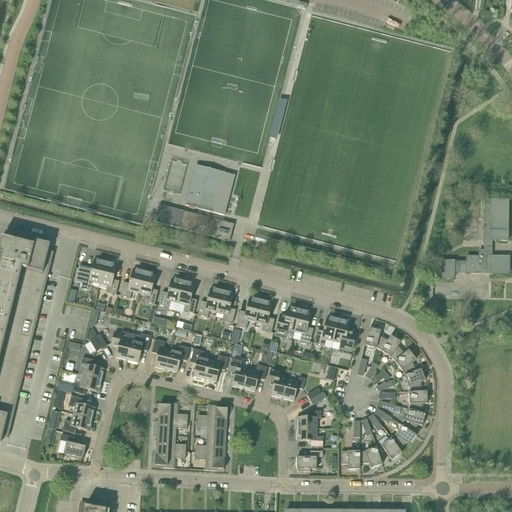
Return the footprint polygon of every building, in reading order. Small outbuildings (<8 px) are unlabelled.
[(223,173),(196,166),(187,202),(185,206),(224,216),(229,198),(217,195),(223,173)] [(509,274),(509,257),(491,256),(491,240),(507,240),(508,200),(485,200),(484,251),(479,251),(479,257),(467,257),(466,262),(454,262),(454,261),(435,261),(435,279),(453,279),(453,273),(490,273),(490,274),(509,274)] [(159,205),(154,222),(229,242),(234,224),(159,205)] [(1,237),(0,242),(0,443),(1,444),(2,437),(8,438),(53,253),(48,252),(50,245),(34,241),(33,245),(1,237)] [(91,292),(93,283),(100,285),(105,263),(98,261),(98,262),(93,261),(91,269),(79,266),(75,282),(82,284),(80,289),(91,292)] [(105,263),(100,285),(107,287),(105,293),(116,295),(119,282),(113,281),(117,267),(113,266),(113,265),(105,263)] [(131,293),(139,294),(144,272),(136,271),(132,270),(129,284),(123,283),(120,296),(130,299),(131,293)] [(144,272),(139,294),(146,296),(144,302),(155,305),(158,291),(152,290),(155,276),(151,275),(151,274),(144,272)] [(170,302),(178,304),(183,282),(175,280),(175,281),(171,280),(168,294),(162,293),(159,306),(169,308),(170,302)] [(183,282),(178,304),(185,306),(183,312),(194,314),(197,301),(191,300),(194,286),(190,285),(191,284),(183,282)] [(216,313),(222,292),(214,290),(214,291),(210,290),(207,303),(201,302),(197,315),(208,318),(209,312),(216,313)] [(229,293),(222,292),(216,313),(224,315),(222,321),(232,324),(236,311),(230,309),(233,295),(229,294),(229,293)] [(248,321),(255,323),(261,301),(253,299),(253,300),(249,299),(245,313),(239,312),(236,327),(246,330),(248,321)] [(261,301),(255,323),(262,325),(261,331),(271,334),(274,320),(268,319),(272,305),(268,304),(268,303),(261,301)] [(287,309),(286,316),(284,323),(278,321),(274,337),(285,339),(287,331),(294,333),(299,311),(292,309),(292,310),(287,309)] [(299,311),(294,333),(301,334),(299,343),(309,345),(313,330),(307,328),(311,314),(307,313),(307,312),(299,311)] [(152,323),(161,326),(162,322),(160,319),(154,317),(152,323)] [(326,340),(333,342),(338,320),(331,318),(331,319),(327,318),(323,332),(317,331),(314,344),(324,347),(326,340)] [(338,320),(333,342),(340,344),(338,352),(348,355),(352,339),(346,338),(350,324),(346,323),(346,322),(338,320)] [(89,330),(92,336),(98,332),(94,327),(89,330)] [(234,329),(231,341),(238,343),(241,331),(234,329)] [(364,346),(376,349),(381,351),(381,352),(388,341),(387,341),(379,337),(381,332),(372,329),(372,331),(368,330),(364,346)] [(121,332),(121,334),(115,333),(113,344),(118,345),(115,358),(127,361),(132,341),(131,341),(133,335),(121,332)] [(223,332),(221,338),(229,340),(230,333),(223,332)] [(139,343),(132,341),(127,361),(139,364),(142,351),(147,352),(151,337),(141,334),(139,343)] [(95,338),(102,350),(107,346),(100,335),(95,338)] [(381,351),(381,352),(391,358),(395,362),(404,354),(398,347),(401,343),(393,338),(392,339),(390,337),(387,341),(388,341),(381,352),(381,351)] [(95,338),(94,339),(89,341),(96,353),(102,350),(95,338)] [(154,367),(166,370),(170,351),(163,349),(165,343),(155,340),(151,353),(157,355),(154,367)] [(262,342),(261,350),(268,352),(270,343),(262,342)] [(81,353),(83,345),(71,343),(70,349),(74,350),(74,352),(81,353)] [(170,351),(166,370),(177,373),(180,360),(186,362),(189,349),(179,346),(178,353),(170,351)] [(205,380),(209,360),(202,359),(204,352),(193,350),(190,363),(196,364),(193,377),(205,380)] [(395,362),(394,362),(402,371),(404,376),(416,372),(415,372),(412,363),(416,360),(410,353),(409,354),(407,351),(404,354),(395,362)] [(217,362),(209,360),(205,380),(216,383),(219,370),(225,371),(228,358),(218,356),(217,362)] [(83,358),(81,365),(78,375),(76,375),(102,381),(105,370),(92,367),(93,361),(83,358)] [(234,379),(232,386),(243,389),(248,370),(241,368),(243,362),(232,359),(228,377),(234,379)] [(361,359),(357,375),(363,377),(367,361),(361,359)] [(373,363),(365,377),(370,380),(379,366),(373,363)] [(255,372),(248,370),(243,389),(255,392),(258,379),(264,381),(267,368),(257,365),(255,372)] [(281,372),(271,369),(267,387),(272,388),(271,396),(282,399),(287,379),(280,378),(281,372)] [(404,376),(408,387),(409,387),(409,393),(421,392),(420,383),(425,381),(422,373),(421,373),(420,370),(415,372),(416,372),(404,376)] [(384,371),(371,381),(375,386),(388,375),(384,371)] [(332,381),(334,373),(327,372),(325,379),(332,381)] [(76,375),(74,382),(72,392),(85,396),(86,390),(99,393),(102,381),(76,375)] [(287,379),(282,399),(294,402),(297,389),(303,390),(305,380),(299,378),(298,382),(287,379)] [(391,381),(376,387),(378,392),(393,387),(391,381)] [(307,396),(310,401),(321,394),(318,389),(307,396)] [(409,393),(409,405),(410,405),(408,410),(420,414),(420,413),(422,404),(427,404),(427,395),(426,395),(426,392),(421,392),(409,393)] [(323,393),(321,394),(310,401),(313,406),(326,398),(323,393)] [(73,416),(92,420),(95,409),(82,405),(84,400),(71,397),(68,407),(75,408),(73,416)] [(395,406),(379,401),(377,407),(393,412),(395,406)] [(160,417),(160,421),(187,422),(188,415),(177,415),(178,404),(167,404),(167,406),(158,405),(158,417),(160,417)] [(197,416),(197,423),(224,424),(225,421),(227,421),(227,409),(219,409),(219,407),(208,406),(208,417),(197,416)] [(390,418),(377,409),(373,414),(387,423),(390,418)] [(408,410),(405,421),(402,426),(412,433),(417,425),(422,426),(424,418),(423,417),(424,414),(420,413),(420,414),(408,410)] [(297,418),(296,430),(317,430),(317,419),(321,419),(321,412),(310,412),(310,418),(297,418)] [(383,428),(373,415),(368,418),(378,432),(383,428)] [(89,432),(92,420),(73,416),(71,423),(65,421),(62,431),(75,435),(77,429),(89,432)] [(372,435),(367,419),(361,421),(366,437),(372,435)] [(187,422),(160,421),(160,425),(158,425),(157,436),(175,437),(176,429),(187,430),(187,422)] [(47,430),(55,432),(57,425),(49,423),(47,430)] [(207,431),(207,439),(225,440),(226,429),(224,429),(224,424),(197,423),(196,430),(207,431)] [(416,435),(412,433),(402,426),(395,436),(391,439),(391,440),(398,449),(405,443),(410,446),(415,439),(414,438),(416,435)] [(52,439),(54,432),(47,430),(45,437),(52,439)] [(317,430),(296,430),(296,442),(310,442),(310,448),(323,448),(323,437),(316,437),(317,430)] [(83,459),(86,447),(73,444),(74,438),(61,435),(60,441),(66,443),(63,454),(72,456),(71,458),(81,461),(81,459),(83,459)] [(159,447),(158,451),(185,453),(186,446),(175,445),(175,437),(157,436),(157,447),(159,447)] [(195,446),(195,453),(223,455),(223,451),(224,451),(225,440),(207,439),(206,447),(195,446)] [(391,439),(381,446),(392,461),(399,455),(398,454),(401,452),(398,449),(391,440),(391,439)] [(379,466),(379,465),(382,464),(376,448),(365,452),(360,452),(359,452),(359,465),(369,464),(370,469),(379,466)] [(185,453),(158,451),(158,455),(156,455),(155,466),(164,467),(164,469),(173,469),(174,459),(185,460),(185,453)] [(296,458),(296,470),(298,470),(298,472),(308,472),(308,470),(316,470),(316,458),(323,458),(323,452),(310,452),(310,458),(296,458)] [(360,452),(348,452),(341,452),(341,465),(348,465),(347,470),(356,470),(356,465),(359,465),(359,452),(360,452)] [(223,455),(195,453),(195,460),(205,461),(205,471),(215,472),(215,470),(224,470),(225,459),(222,458),(223,455)]
